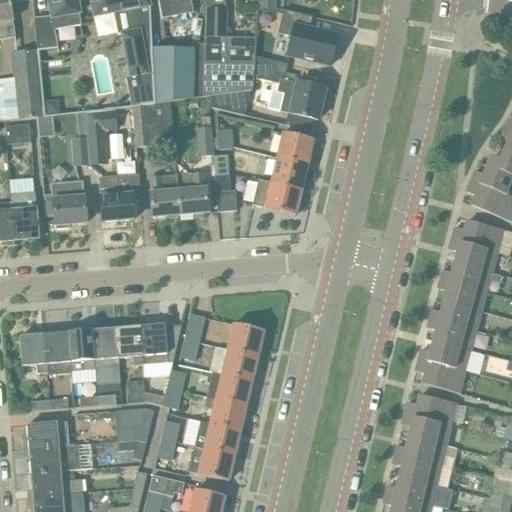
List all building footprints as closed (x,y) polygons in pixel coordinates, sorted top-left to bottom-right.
[(0,0),(0,36),(14,34),(12,22),(13,22),(8,0),(0,0)] [(47,0),(51,19),(35,22),(38,51),(57,49),(55,33),(81,28),(76,1),(76,0),(47,0)] [(150,2),(149,0),(89,0),(93,18),(126,12),(130,33),(121,35),(129,78),(134,77),(139,107),(155,104),(152,49),(150,7),(150,2)] [(157,0),(161,20),(177,17),(173,0),(157,0)] [(237,0),(240,12),(258,8),(258,0),(237,0)] [(258,0),(258,8),(274,9),(274,0),(258,0)] [(206,6),(205,38),(225,39),(225,6),(206,6)] [(283,11),(277,35),(290,38),(285,57),(330,67),(337,37),(309,31),(312,18),(283,11)] [(205,40),(205,45),(207,98),(250,92),(252,92),(253,80),(255,40),(225,39),(225,40),(205,40)] [(204,99),(205,45),(192,45),(192,50),(152,49),(155,105),(132,109),(134,149),(136,149),(134,109),(155,106),(170,104),(204,99)] [(0,81),(0,121),(43,118),(36,52),(17,54),(12,55),(14,80),(0,81)] [(255,66),(254,80),(278,86),(277,94),(271,92),(267,110),(317,122),(324,91),(305,86),(296,84),(283,81),(287,66),(256,58),(255,66)] [(244,118),(249,93),(211,98),(209,104),(210,109),(244,118)] [(53,102),(43,103),(45,118),(60,116),(59,107),(53,102)] [(134,109),(136,149),(173,146),(170,104),(155,106),(134,109)] [(210,129),(209,118),(195,120),(196,130),(195,131),(197,159),(213,157),(210,129)] [(30,144),(29,126),(5,128),(6,146),(30,144)] [(511,130),(506,128),(502,138),(511,142),(507,152),(511,153),(511,130)] [(232,149),(231,131),(216,132),(217,146),(232,149)] [(101,132),(87,133),(87,141),(89,167),(104,166),(101,132)] [(278,154),(276,160),(307,167),(313,142),(282,135),(278,154)] [(87,139),(71,140),(73,168),(89,167),(87,139)] [(503,162),(493,158),(489,167),(511,176),(511,153),(507,152),(503,162)] [(223,174),(229,173),(227,157),(214,158),(215,178),(223,178),(223,174)] [(307,167),(276,160),(271,185),(301,192),(307,167)] [(511,200),(511,176),(489,167),(485,176),(476,172),(471,183),(511,200)] [(223,178),(215,178),(216,194),(217,214),(236,212),(234,192),(230,193),(229,173),(223,174),(223,178)] [(177,177),(180,217),(207,215),(205,190),(204,191),(202,175),(177,177)] [(140,196),(138,177),(98,181),(102,223),(133,221),(131,197),(140,196)] [(151,219),(180,217),(177,177),(160,178),(149,179),(150,195),(149,195),(151,219)] [(8,195),(30,194),(30,179),(7,180),(8,195)] [(301,192),(271,185),(258,182),(252,207),(295,217),(301,192)] [(51,196),(44,197),(46,217),(53,217),(54,227),(55,227),(56,230),(68,229),(68,226),(86,225),(84,205),(82,183),(50,185),(51,196)] [(507,222),(511,209),(511,200),(471,183),(467,193),(476,197),(472,207),(507,222)] [(34,194),(10,196),(14,243),(38,241),(34,194)] [(0,243),(14,243),(10,196),(11,204),(0,205),(0,243)] [(452,240),(499,252),(504,232),(468,222),(465,231),(455,229),(452,240)] [(499,252),(452,240),(449,251),(459,253),(457,263),(493,273),(499,252)] [(493,273),(457,263),(453,275),(443,272),(441,280),(487,293),(490,282),(501,285),(503,278),(492,275),(493,273)] [(482,313),(487,293),(441,280),(438,290),(448,293),(445,303),(482,313)] [(476,334),(482,313),(445,303),(443,314),(433,311),(430,321),(475,333),(476,334)] [(183,341),(197,344),(204,319),(190,315),(183,341)] [(475,333),(430,321),(428,329),(438,332),(434,344),(471,354),(471,353),(482,356),(487,337),(476,334),(475,333)] [(147,328),(147,322),(140,323),(140,328),(143,366),(172,364),(181,327),(164,328),(164,326),(147,328)] [(233,326),(227,351),(257,358),(263,333),(233,326)] [(140,328),(116,330),(119,360),(134,359),(135,367),(143,366),(140,328)] [(116,330),(92,332),(95,371),(97,386),(121,384),(119,360),(116,330)] [(92,332),(68,334),(71,373),(95,371),(92,332)] [(68,334),(44,336),(47,377),(71,375),(68,334)] [(47,377),(44,336),(19,338),(21,368),(35,367),(36,375),(46,375),(47,377)] [(183,341),(179,359),(192,362),(197,344),(183,341)] [(419,362),(465,374),(471,354),(434,344),(432,353),(422,350),(419,362)] [(227,351),(221,376),(251,383),(257,358),(227,351)] [(460,395),(465,374),(419,362),(416,372),(426,375),(423,385),(460,395)] [(172,372),(168,390),(181,393),(186,375),(172,372)] [(245,408),(251,383),(221,376),(211,373),(205,398),(245,408)] [(181,393),(168,390),(166,398),(163,408),(177,412),(181,393)] [(146,403),(145,394),(127,396),(127,405),(146,403)] [(166,398),(145,394),(146,403),(163,408),(166,398)] [(405,415),(452,426),(457,405),(420,396),(418,406),(408,404),(405,415)] [(98,407),(115,406),(115,397),(106,397),(98,398),(98,407)] [(98,407),(98,398),(79,399),(79,409),(98,407)] [(205,398),(203,409),(213,411),(209,426),(240,433),(245,408),(205,398)] [(67,401),(50,402),(50,411),(67,410),(67,401)] [(31,412),(50,411),(50,402),(30,403),(31,412)] [(136,442),(145,444),(153,412),(144,410),(114,413),(115,430),(139,426),(135,442),(136,442)] [(410,438),(447,446),(452,426),(405,415),(402,426),(413,428),(410,438)] [(161,440),(174,444),(179,426),(165,422),(161,440)] [(234,458),(240,433),(209,426),(200,423),(194,448),(234,458)] [(28,450),(68,447),(66,424),(56,424),(26,427),(28,450)] [(442,467),(447,446),(410,438),(408,450),(398,447),(396,456),(442,467)] [(161,440),(156,459),(170,462),(174,444),(161,440)] [(140,462),(145,444),(136,442),(135,442),(135,443),(117,445),(117,453),(134,452),(131,460),(140,462)] [(68,447),(28,450),(30,474),(60,472),(80,470),(92,469),(90,446),(68,447)] [(228,483),(234,458),(194,448),(188,473),(197,476),(228,483)] [(511,454),(504,453),(502,459),(511,461),(511,454)] [(401,479),(437,487),(442,467),(396,456),(393,466),(403,468),(401,479)] [(511,461),(502,459),(500,468),(511,471),(511,461)] [(60,472),(30,474),(32,498),(82,495),(81,481),(61,483),(60,472)] [(136,473),(132,491),(142,493),(146,476),(136,473)] [(145,506),(160,510),(163,496),(173,498),(174,494),(181,496),(184,484),(152,477),(145,506)] [(386,497),(433,508),(437,487),(401,479),(398,489),(388,487),(386,497)] [(137,511),(142,493),(132,491),(128,508),(108,510),(108,511),(137,511)] [(195,491),(189,511),(220,511),(224,498),(195,491)] [(492,500),(511,505),(511,503),(511,496),(494,493),(492,500)] [(83,511),(82,495),(32,498),(33,511),(83,511)] [(431,511),(433,508),(386,497),(384,505),(394,508),(392,511),(431,511)] [(506,511),(510,511),(511,505),(492,500),(490,508),(506,511)]
